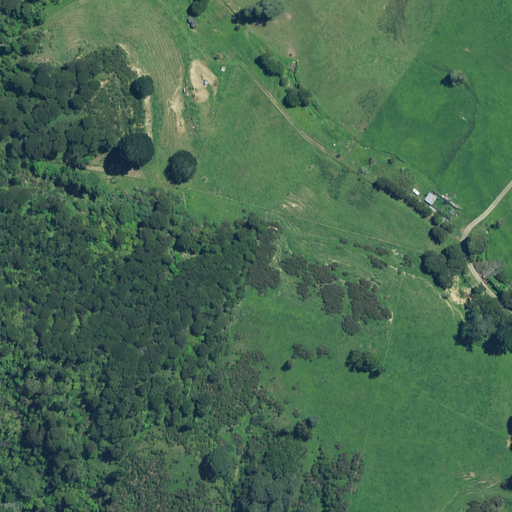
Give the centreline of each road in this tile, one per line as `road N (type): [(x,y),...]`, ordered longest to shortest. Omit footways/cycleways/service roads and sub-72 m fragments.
road 1 (track): [(467,242),(312,141),(240,63),(221,64),(198,50)]
road 2 (track): [(511,184),(469,229),(467,242),(487,287),(511,309)]
